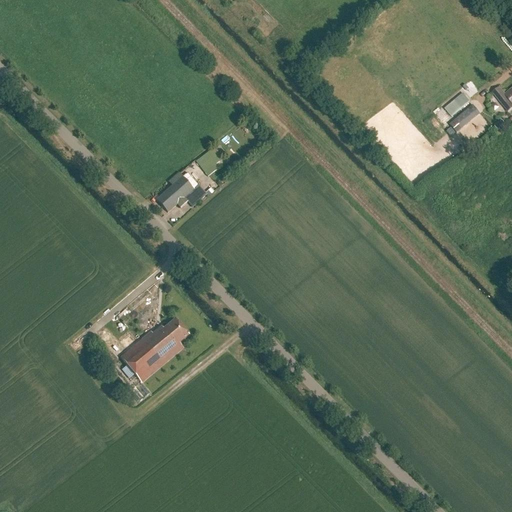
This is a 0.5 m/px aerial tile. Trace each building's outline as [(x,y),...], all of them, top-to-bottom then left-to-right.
[(511,89),(505,95),(499,87),(491,93),(504,109),(510,104),(511,106),(511,89)] [(470,103),(463,94),(450,105),(449,104),(444,108),(445,109),(444,110),(452,119),(470,103)] [(459,126),(477,111),(473,106),(454,121),(459,126)] [(506,125),(502,121),(495,128),(498,132),(506,125)] [(209,152),(199,160),(202,163),(208,171),(222,160),(216,152),(213,149),(209,152)] [(184,200),(194,191),(198,186),(187,174),(182,178),(178,174),(152,197),(167,214),(177,206),(180,210),(182,208),(184,207),(186,205),(187,204),(184,200)] [(120,359),(141,384),(183,349),(179,344),(188,336),(175,321),(163,330),(161,328),(152,335),(151,333),(120,359)]
